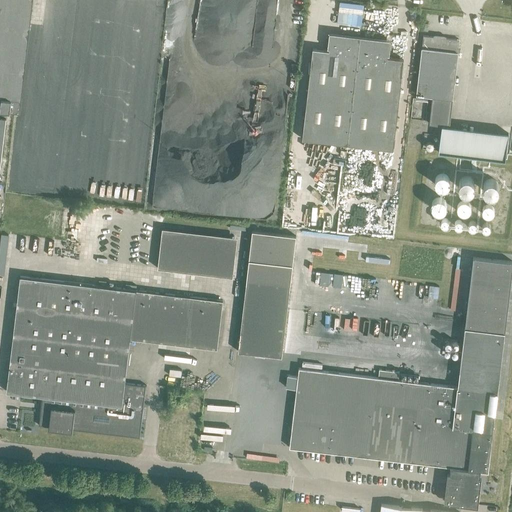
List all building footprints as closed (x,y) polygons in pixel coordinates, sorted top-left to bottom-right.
[(0,0),(0,110),(14,112),(20,113),(21,100),(32,0),(0,0)] [(302,139),(392,149),(403,59),(387,57),(388,46),(381,45),(382,41),(337,36),(336,40),(329,39),(328,50),(312,49),(302,139)] [(429,124),(449,126),(459,40),(423,36),(416,95),(432,97),(429,124)] [(440,188),(441,188),(443,188),(444,188),(445,187),(446,187),(447,186),(447,185),(448,184),(448,183),(449,183),(449,182),(449,181),(449,179),(448,177),(447,176),(446,175),(445,174),(444,174),(443,173),(442,173),(441,173),(440,174),(439,174),(438,174),(437,175),(436,176),(435,177),(435,178),(434,179),(434,180),(434,181),(434,182),(434,183),(435,183),(435,185),(436,186),(437,187),(438,187),(439,188),(440,188)] [(459,182),(459,183),(458,184),(458,185),(459,186),(459,187),(459,188),(460,189),(461,190),(462,191),(463,191),(464,192),(465,192),(467,192),(469,192),(469,191),(470,191),(471,190),(472,190),(472,189),(473,188),(473,187),(474,186),(474,184),(474,183),(474,182),(473,181),(473,180),(472,180),(472,179),(471,178),(470,177),(469,177),(467,177),(466,177),(464,177),(463,177),(462,178),(461,179),(460,179),(460,180),(459,182)] [(497,189),(498,188),(498,187),(498,186),(498,185),(498,184),(498,183),(497,181),(496,181),(496,180),(495,179),(494,179),(493,178),(492,178),(491,178),(489,178),(488,178),(487,178),(487,179),(486,179),(485,179),(484,180),(484,181),(483,182),(483,183),(483,184),(483,185),(483,187),(483,188),(483,189),(484,189),(484,190),(485,191),(486,192),(488,193),(489,193),(490,193),(492,193),(493,193),(494,192),(495,191),(496,190),(497,189)] [(446,207),(446,206),(446,205),(446,204),(446,203),(445,202),(445,200),(444,199),(443,199),(442,198),(441,198),(440,197),(439,197),(438,197),(437,197),(436,198),(435,198),(434,199),(433,200),(433,201),(432,202),(432,203),(432,204),(431,205),(432,206),(432,207),(432,208),(433,209),(434,210),(435,211),(436,212),(437,212),(438,212),(440,212),(441,212),(442,211),(443,210),(444,210),(445,208),(446,207)] [(461,214),(462,214),(463,215),(464,215),(466,215),(467,214),(468,214),(469,213),(469,212),(470,211),(471,210),(471,209),(471,208),(471,207),(471,206),(471,205),(470,205),(470,204),(469,203),(468,202),(467,201),(466,201),(465,201),(463,201),(461,201),(461,202),(460,202),(459,203),(458,204),(458,205),(457,206),(457,207),(457,208),(457,209),(457,210),(458,211),(458,212),(459,213),(460,214),(461,214)] [(495,213),(495,211),(495,210),(495,209),(494,208),(494,206),(493,206),(492,205),(491,204),(490,204),(488,204),(487,204),(486,204),(485,204),(484,205),(483,205),(482,206),(482,207),(481,208),(481,209),(481,210),(481,211),(481,212),(481,213),(482,214),(483,215),(483,216),(484,216),(485,217),(486,217),(488,218),(489,218),(490,217),(491,217),(492,216),(493,215),(494,215),(494,214),(494,213),(495,213)] [(444,218),(443,218),(442,218),(442,219),(441,219),(441,220),(441,221),(440,221),(440,222),(441,222),(441,223),(441,224),(442,225),(443,225),(444,226),(445,226),(446,225),(447,225),(448,224),(448,223),(448,222),(449,222),(448,221),(448,220),(448,219),(447,219),(447,218),(446,218),(445,218),(444,218)] [(457,227),(458,228),(460,227),(461,227),(462,226),(462,225),(462,223),(462,222),(461,221),(460,220),(459,220),(458,220),(457,220),(456,220),(455,221),(454,223),(454,224),(454,225),(455,226),(456,227),(457,227)] [(470,229),(471,229),(472,229),(473,229),(474,229),(474,228),(475,228),(476,227),(476,226),(476,225),(476,224),(476,223),(475,223),(475,222),(474,222),(473,221),(472,221),(471,221),(470,222),(469,222),(469,223),(468,223),(468,224),(468,225),(468,226),(468,227),(469,227),(469,228),(470,229)] [(485,231),(486,231),(487,230),(488,230),(489,229),(490,228),(490,227),(490,226),(490,225),(489,224),(489,223),(488,223),(487,223),(486,222),(485,222),(485,223),(484,223),(483,223),(483,224),(482,225),(482,226),(482,227),(482,228),(483,229),(483,230),(484,230),(485,231)] [(252,231),(238,351),(281,356),(295,236),(252,231)] [(299,368),(289,447),(450,466),(446,500),(458,502),(456,511),(459,511),(461,502),(476,504),(480,470),(488,471),(511,268),(511,262),(473,258),(457,387),(398,380),(399,372),(379,369),(378,377),(299,368)] [(6,391),(42,396),(39,424),(140,436),(146,385),(124,383),(130,338),(217,349),(222,300),(20,276),(6,391)]
